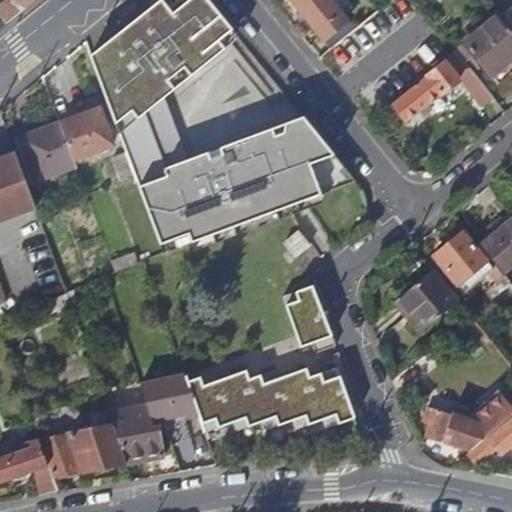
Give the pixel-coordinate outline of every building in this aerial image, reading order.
[(0,0),(0,12),(7,22),(33,0),(0,0)] [(159,0),(146,11),(91,56),(127,152),(131,162),(135,174),(165,252),(192,242),(321,193),(355,181),(303,117),(187,160),(164,97),(239,37),(208,0),(189,0),(187,2),(185,0),(159,0)] [(291,0),(325,41),(348,21),(330,0),(291,0)] [(511,30),(511,29),(498,14),(465,42),(493,76),(511,60),(511,30)] [(331,49),(355,30),(348,21),(325,41),(331,49)] [(457,51),(427,75),(430,77),(394,106),(407,121),(442,93),(443,94),(460,81),(473,70),(457,51)] [(495,97),(473,70),(460,81),(482,107),(495,97)] [(60,124),(73,159),(113,145),(100,109),(60,124)] [(76,166),(73,159),(60,124),(20,139),(37,181),(76,166)] [(0,222),(36,209),(15,152),(0,157),(0,222)] [(135,174),(131,162),(127,152),(114,157),(122,179),(135,174)] [(321,193),(192,242),(195,250),(324,202),(321,193)] [(487,252),(504,273),(511,265),(511,220),(481,245),(487,252)] [(284,243),(296,256),(311,244),(299,231),(284,243)] [(459,284),(488,261),(464,232),(435,255),(459,284)] [(112,262),(116,272),(138,263),(135,254),(112,262)] [(495,270),(488,261),(459,284),(467,293),(495,270)] [(458,300),(433,269),(397,299),(413,318),(409,322),(418,332),(458,300)] [(314,285),(283,296),(302,346),(313,342),(316,353),(336,345),(314,285)] [(73,307),(67,292),(42,303),(48,318),(73,307)] [(217,372),(188,382),(199,411),(206,431),(235,421),(238,430),(265,420),(268,429),(295,419),(298,428),(325,418),(328,427),(355,417),(337,367),(310,377),(307,368),(280,378),(276,369),(250,379),(247,371),(220,380),(217,372)] [(188,382),(186,375),(144,389),(151,410),(157,425),(199,411),(188,382)] [(474,450),(511,415),(511,402),(502,392),(471,419),(429,408),(426,420),(431,421),(427,436),(474,450)] [(158,430),(157,425),(151,410),(113,423),(115,426),(127,463),(166,456),(158,430)] [(511,420),(490,440),(504,455),(511,448),(511,420)] [(128,464),(127,463),(115,426),(39,439),(49,466),(53,477),(128,464)] [(49,466),(39,439),(30,442),(31,444),(4,453),(6,458),(0,459),(0,482),(34,471),(49,466)] [(56,486),(53,477),(49,466),(34,471),(41,491),(56,486)]
